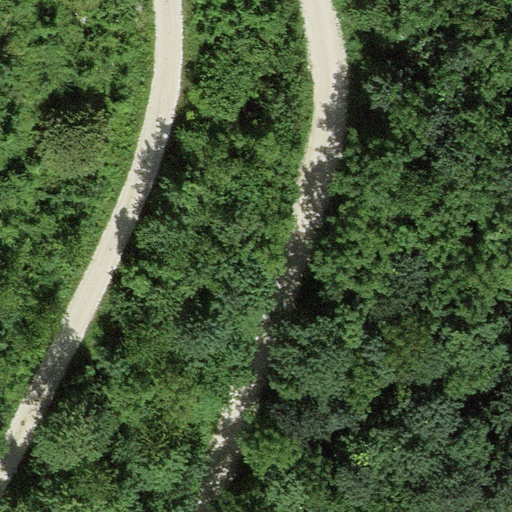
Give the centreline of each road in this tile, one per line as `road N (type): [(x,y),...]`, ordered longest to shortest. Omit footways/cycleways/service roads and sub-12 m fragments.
road 1 (track): [(206,511),(285,271),(328,83),(315,0)]
road 2 (track): [(157,0),(165,60),(152,157),(0,468)]
road 3 (track): [(511,235),(447,511)]
